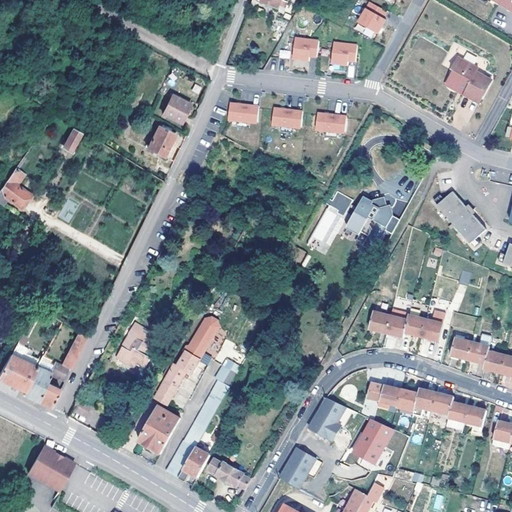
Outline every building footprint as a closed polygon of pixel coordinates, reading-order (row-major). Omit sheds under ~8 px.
[(511,0),(491,0),(511,12),(511,0)] [(383,19),(381,18),(385,11),(367,1),(356,22),(362,26),(373,32),(375,33),(383,19)] [(358,32),(369,38),(373,32),(362,26),(358,32)] [(293,37),(292,58),(309,59),(310,53),(317,54),(318,38),(293,37)] [(332,59),(349,60),(349,55),(356,56),(357,40),(333,39),(332,59)] [(477,102),(489,80),(474,71),(476,68),(457,57),(450,69),(452,70),(445,81),(445,82),(446,84),(448,86),(451,88),(456,89),(457,88),(463,91),(461,94),(477,102)] [(169,96),(160,113),(178,123),(182,116),(185,110),(187,105),(169,96)] [(230,123),(235,124),(236,118),(248,120),(255,121),(258,106),(230,102),(227,117),(230,118),(230,123)] [(278,132),(279,125),(291,127),(298,128),(301,113),(273,108),(270,124),(273,124),(272,131),(278,132)] [(321,138),(322,131),(334,133),(341,134),(344,119),(316,115),(313,130),(316,130),(315,137),(321,138)] [(278,132),(290,133),(291,127),(279,125),(278,132)] [(154,126),(143,148),(160,156),(171,134),(154,126)] [(70,129),(60,147),(69,151),(79,134),(70,129)] [(321,138),(333,140),(334,133),(322,131),(321,138)] [(26,149),(0,184),(0,204),(4,199),(18,208),(28,195),(15,184),(21,175),(19,173),(32,154),(26,149)] [(352,200),(337,192),(329,205),(339,210),(338,213),(343,215),(352,200)] [(468,240),(472,244),(478,239),(474,234),(484,226),(472,213),(459,199),(453,192),(444,200),(440,195),(433,201),(437,205),(436,206),(467,241),(468,240)] [(391,233),(399,218),(392,214),(389,205),(386,206),(383,197),(372,200),(372,201),(362,196),(346,226),(358,233),(360,231),(367,235),(364,242),(373,247),(384,229),(391,233)] [(306,243),(324,255),(345,219),(327,208),(306,243)] [(474,234),(478,239),(487,230),(484,226),(474,234)] [(496,252),(494,261),(511,266),(511,244),(506,243),(502,254),(496,252)] [(468,285),(471,272),(462,270),(459,283),(468,285)] [(443,312),(425,308),(423,318),(419,336),(434,339),(438,323),(441,323),(443,312)] [(406,314),(389,309),(388,314),(405,318),(406,314)] [(383,331),(388,314),(369,310),(365,327),(383,331)] [(185,345),(188,346),(198,353),(202,346),(218,320),(218,316),(213,312),(206,314),(191,341),(188,340),(185,345)] [(405,318),(388,314),(383,331),(401,336),(402,331),(405,318)] [(405,318),(402,331),(419,336),(423,318),(406,314),(405,318)] [(127,360),(126,362),(133,366),(136,361),(143,366),(150,357),(146,354),(149,349),(152,350),(161,336),(153,331),(151,333),(142,330),(137,337),(130,333),(116,353),(127,360)] [(19,332),(12,346),(22,351),(25,346),(21,344),(25,336),(19,332)] [(77,332),(59,365),(66,368),(68,369),(84,336),(77,332)] [(464,358),(469,341),(452,337),(448,354),(464,358)] [(477,343),(487,346),(488,340),(479,337),(477,343)] [(477,343),(469,341),(464,358),(483,363),(486,351),(487,346),(477,343)] [(8,353),(36,367),(40,360),(22,351),(12,346),(8,353)] [(176,358),(152,397),(163,404),(186,364),(191,366),(198,353),(188,346),(180,359),(176,358)] [(210,350),(202,346),(198,353),(206,359),(208,357),(211,351),(210,350)] [(483,363),(482,368),(498,372),(503,355),(486,351),(483,363)] [(0,367),(0,379),(10,385),(23,391),(36,367),(8,353),(0,367)] [(115,355),(126,362),(127,360),(116,353),(115,355)] [(511,357),(503,355),(498,372),(511,375),(511,357)] [(40,360),(36,367),(41,369),(47,359),(42,356),(40,360)] [(46,372),(49,374),(60,380),(66,368),(59,365),(52,361),(46,372)] [(234,374),(218,365),(211,378),(214,380),(227,387),(234,374)] [(36,367),(23,391),(22,394),(28,397),(34,400),(44,383),(49,374),(46,372),(41,369),(36,367)] [(264,376),(256,370),(242,396),(251,401),(264,376)] [(227,387),(214,380),(181,440),(180,440),(193,448),(194,446),(227,387)] [(395,405),(398,390),(368,382),(365,397),(377,401),(376,405),(386,408),(387,404),(395,405)] [(44,383),(34,400),(41,403),(48,406),(57,390),(44,383)] [(411,412),(410,414),(416,416),(419,408),(429,410),(433,393),(417,389),(415,394),(411,412)] [(415,394),(398,390),(395,405),(394,407),(403,409),(411,412),(415,394)] [(450,397),(433,393),(429,410),(445,414),(449,402),(450,397)] [(89,406),(76,398),(69,410),(82,418),(89,406)] [(351,413),(325,398),(311,421),(308,428),(331,442),(339,428),(341,430),(351,413)] [(445,414),(445,418),(446,418),(443,427),(458,431),(461,422),(462,423),(466,406),(449,402),(445,414)] [(136,441),(158,454),(179,418),(177,417),(167,411),(157,405),(136,441)] [(484,411),(466,406),(462,423),(480,428),(484,411)] [(350,454),(376,467),(394,430),(368,417),(350,454)] [(509,442),(511,428),(511,424),(495,421),(490,440),(492,441),(490,448),(506,451),(509,442)] [(480,428),(462,423),(460,431),(478,435),(480,428)] [(211,449),(222,431),(216,428),(210,440),(211,441),(207,446),(211,449)] [(44,446),(29,438),(14,466),(44,483),(60,455),(44,446)] [(175,478),(193,448),(180,440),(181,440),(180,439),(163,471),(175,478)] [(175,478),(184,482),(188,476),(190,473),(196,477),(209,454),(194,446),(193,448),(175,478)] [(313,477),(321,461),(296,448),(285,468),(279,478),(284,481),(303,491),(310,476),(313,477)] [(244,490),(249,479),(213,458),(207,468),(244,490)] [(381,486),(374,481),(366,495),(372,498),(374,499),(381,486)] [(356,511),(366,495),(356,488),(342,511),(356,511)] [(364,511),(372,498),(366,495),(356,511),(364,511)]
